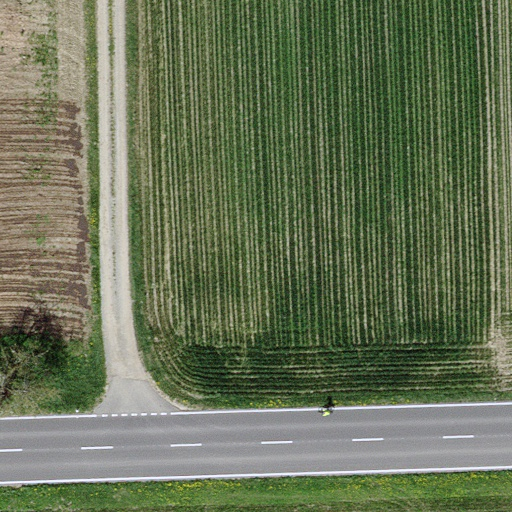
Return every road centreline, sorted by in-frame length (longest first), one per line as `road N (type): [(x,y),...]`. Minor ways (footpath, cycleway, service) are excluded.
road 1 (secondary): [(0,451),(511,435)]
road 2 (track): [(109,0),(116,313),(146,447)]
